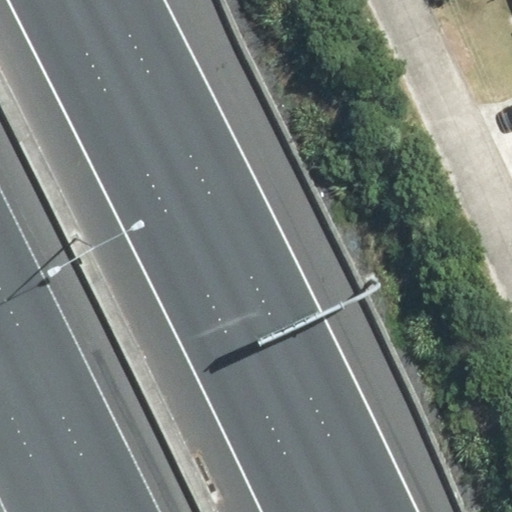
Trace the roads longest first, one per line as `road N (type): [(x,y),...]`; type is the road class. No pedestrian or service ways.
road 1 (motorway): [(62,0),(318,511)]
road 2 (motorway): [(76,511),(0,350)]
